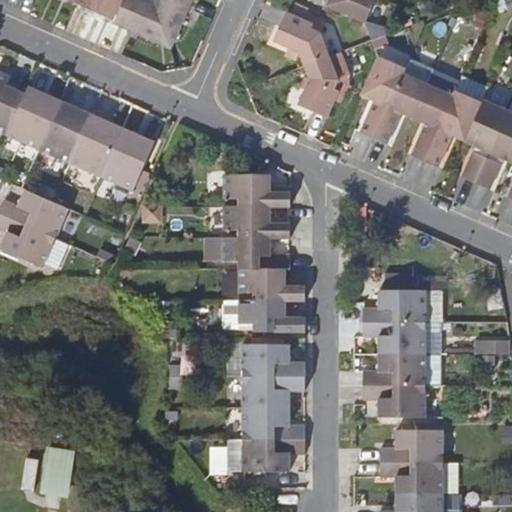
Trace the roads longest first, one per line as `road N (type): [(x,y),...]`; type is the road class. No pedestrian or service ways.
road 1 (residential): [(333,173),(325,184),(322,511)]
road 2 (residential): [(191,112),(0,29)]
road 3 (residential): [(511,251),(333,173)]
road 4 (residential): [(333,173),(191,112)]
road 5 (residential): [(191,112),(240,0)]
